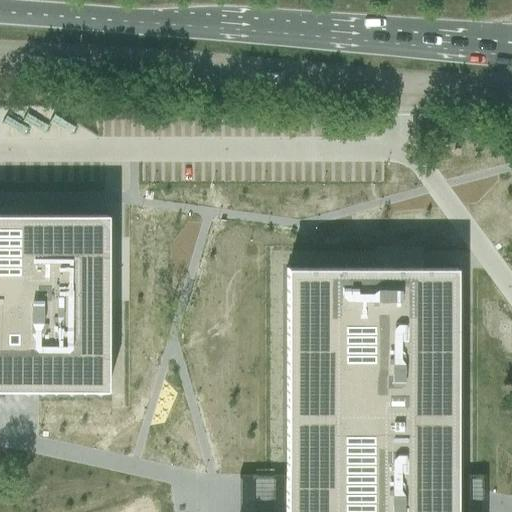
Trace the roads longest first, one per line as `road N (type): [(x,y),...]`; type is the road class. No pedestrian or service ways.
road 1 (unclassified): [(0,60),(402,85),(488,88),(511,78)]
road 2 (primary): [(0,13),(511,57)]
